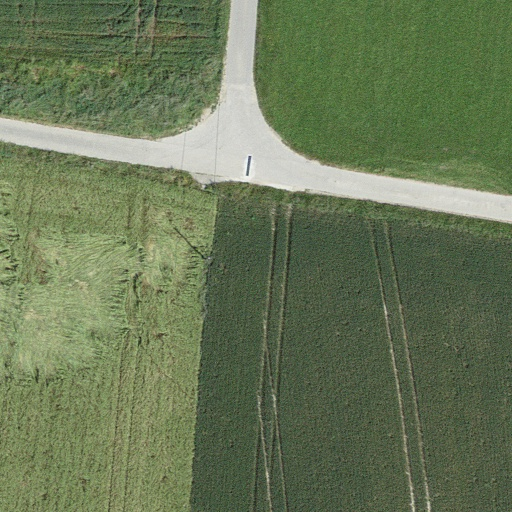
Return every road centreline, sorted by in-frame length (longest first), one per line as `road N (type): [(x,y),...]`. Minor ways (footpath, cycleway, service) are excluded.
road 1 (unclassified): [(0,126),(511,209)]
road 2 (track): [(244,0),(232,163)]
